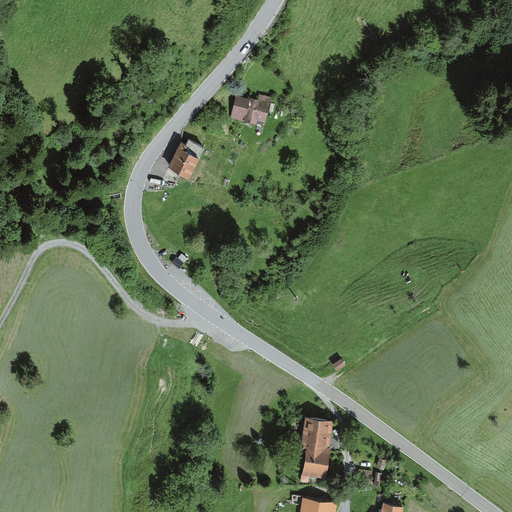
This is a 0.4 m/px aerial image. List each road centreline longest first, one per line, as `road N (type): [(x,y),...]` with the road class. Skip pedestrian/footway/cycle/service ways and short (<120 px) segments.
road 1 (tertiary): [(489,511),(163,279),(138,241),(133,199),(147,159),(275,0)]
road 2 (track): [(0,330),(34,255),(72,242),(94,249),(133,305),(154,319),(210,314)]
